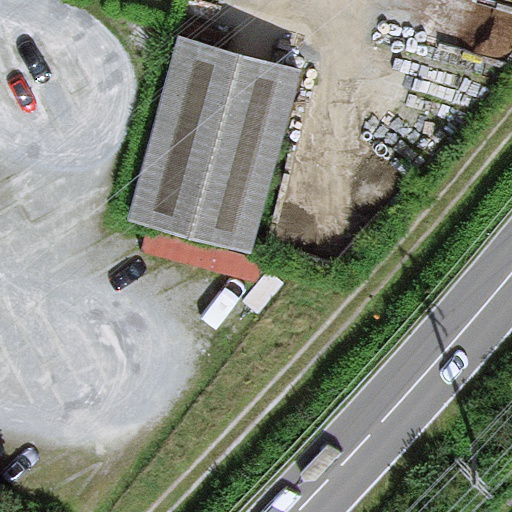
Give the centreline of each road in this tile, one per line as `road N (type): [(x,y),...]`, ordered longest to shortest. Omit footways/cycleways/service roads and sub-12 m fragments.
road 1 (track): [(159,511),(335,326),(511,120)]
road 2 (primary): [(511,273),(297,511)]
